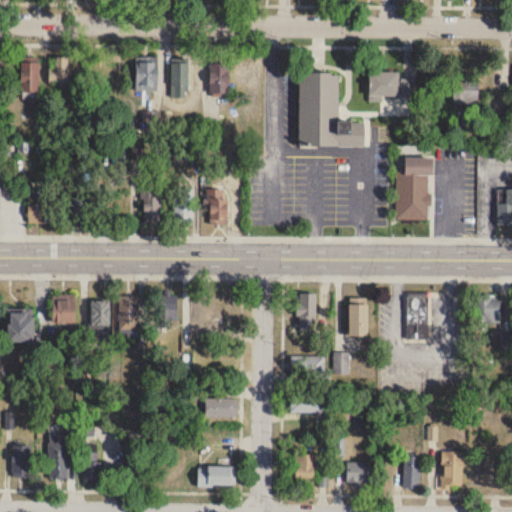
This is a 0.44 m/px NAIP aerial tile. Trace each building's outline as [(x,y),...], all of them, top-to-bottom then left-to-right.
[(50,84),(69,84),(69,58),(50,58),(50,84)] [(100,96),(117,96),(117,58),(100,58),(100,96)] [(237,89),(257,89),(257,59),(237,59),(237,89)] [(39,94),(39,63),(20,63),(20,94),(39,94)] [(157,92),(157,64),(135,64),(135,92),(157,92)] [(171,64),(171,99),(188,99),(188,64),(171,64)] [(210,95),(229,95),(229,64),(210,64),(210,95)] [(399,73),(370,73),(370,99),(415,99),(415,79),(399,79),(399,73)] [(338,123),(338,75),(299,75),(297,148),(364,149),(365,124),(338,123)] [(477,105),(477,78),(451,77),(451,105),(477,105)] [(395,220),(430,221),(431,160),(405,159),(404,173),(396,173),(395,220)] [(193,189),(174,189),(174,225),(193,225),(193,189)] [(497,228),(511,227),(511,189),(497,190),(497,228)] [(207,226),(226,226),(226,190),(207,190),(207,226)] [(143,224),(160,224),(160,191),(143,191),(143,224)] [(89,220),(89,194),(71,194),(71,220),(89,220)] [(57,207),(28,207),(28,225),(57,225),(57,207)] [(407,339),(429,339),(429,292),(407,292),(407,339)] [(234,316),(234,293),(217,293),(217,327),(228,327),(228,316),(234,316)] [(316,293),(297,293),(297,330),(316,330),(316,293)] [(177,323),(177,295),(157,295),(158,323),(177,323)] [(500,295),(478,295),(478,324),(500,324),(500,295)] [(52,324),(75,324),(75,296),(52,296),(52,324)] [(138,296),(119,296),(119,331),(138,331),(138,296)] [(110,327),(110,299),(91,299),(91,327),(110,327)] [(368,303),(349,303),(349,338),(368,338),(368,303)] [(33,341),(33,312),(8,312),(8,341),(33,341)] [(335,374),(349,374),(349,352),(335,352),(335,374)] [(291,374),(315,374),(315,383),(330,383),(330,368),(325,368),(325,356),(291,356),(291,374)] [(290,412),(322,412),(322,392),(290,392),(290,412)] [(238,397),(205,397),(205,416),(238,416),(238,397)] [(50,479),(67,479),(67,439),(50,439),(50,479)] [(12,477),(31,477),(31,445),(12,445),(12,477)] [(144,449),(127,449),(127,481),(144,481),(144,449)] [(441,489),(463,489),(463,450),(441,450),(441,489)] [(100,451),(84,451),(84,483),(100,483),(100,451)] [(295,478),(318,478),(318,454),(295,454),(295,478)] [(489,490),(489,455),(471,455),(471,490),(489,490)] [(419,456),(404,456),(404,489),(419,489),(419,456)] [(368,462),(346,462),(346,482),(368,483),(368,462)] [(198,486),(235,486),(235,466),(198,466),(198,486)]
